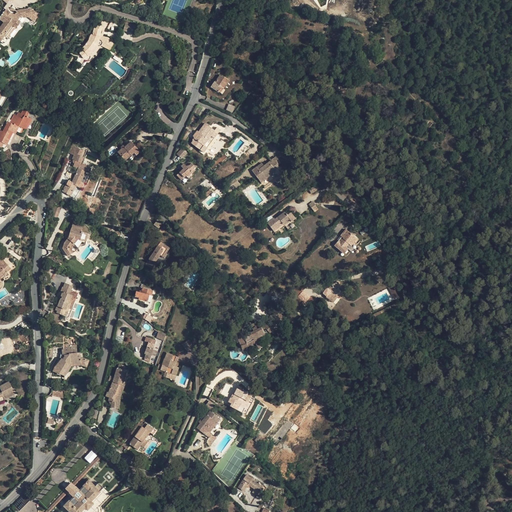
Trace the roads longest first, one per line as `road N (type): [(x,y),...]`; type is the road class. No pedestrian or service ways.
road 1 (residential): [(192,99),(121,282),(100,378),(42,467)]
road 2 (residential): [(42,467),(35,284),(41,200),(34,196),(0,230)]
road 3 (unknown): [(78,416),(158,478),(180,454),(208,385),(227,374)]
road 4 (residential): [(192,99),(346,201)]
road 5 (unknown): [(149,202),(247,302)]
